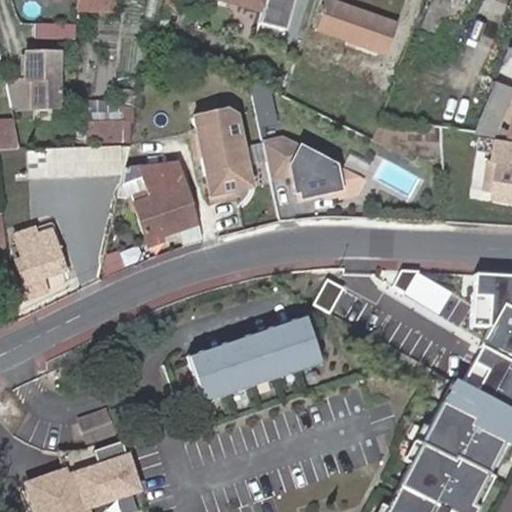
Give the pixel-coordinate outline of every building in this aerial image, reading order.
[(223,0),(261,9),(263,0),(223,0)] [(293,0),(263,0),(261,9),(256,26),(285,34),(293,0)] [(351,36),(347,45),(373,55),(385,26),(322,1),(309,30),(328,38),(333,29),(351,36)] [(328,38),(347,45),(351,36),(333,29),(328,38)] [(346,46),(347,45),(328,38),(328,39),(346,46)] [(58,48),(28,48),(28,72),(34,72),(34,105),(57,105),(58,48)] [(506,142),(507,142),(511,127),(503,125),(511,98),(511,84),(497,79),(474,137),(478,138),(492,140),(497,141),(506,142)] [(134,120),(133,104),(123,105),(125,138),(132,138),(131,121),(134,120)] [(0,123),(14,123),(11,108),(0,108),(0,123)] [(224,110),(188,118),(207,200),(253,189),(236,116),(224,110)] [(86,123),(88,144),(117,143),(116,121),(86,123)] [(382,121),(379,134),(402,139),(404,126),(382,121)] [(0,147),(19,147),(14,123),(0,123),(0,147)] [(280,137),(261,141),(270,181),(288,177),(293,197),(298,195),(300,203),(337,194),(338,201),(354,197),(363,181),(280,137)] [(492,140),(478,138),(476,158),(493,162),(494,162),(494,160),(497,141),(492,140)] [(511,199),(511,142),(507,142),(506,142),(497,141),(494,160),(494,162),(490,190),(489,196),(511,199)] [(88,144),(48,146),(30,147),(32,176),(48,175),(116,173),(122,143),(117,143),(88,144)] [(146,190),(180,180),(175,163),(159,165),(138,167),(146,190)] [(176,211),(187,208),(180,180),(146,190),(148,197),(132,202),(144,239),(158,235),(181,227),(176,211)] [(148,197),(146,190),(130,193),(132,202),(148,197)] [(192,224),(188,211),(187,208),(176,211),(181,227),(192,224)] [(22,260),(15,261),(21,285),(17,285),(21,302),(42,295),(38,281),(63,274),(54,237),(52,229),(38,234),(37,229),(15,235),(22,260)] [(158,235),(144,239),(145,245),(159,241),(158,235)] [(399,271),(391,286),(485,340),(459,384),(511,414),(511,276),(471,273),(469,304),(419,272),(399,271)] [(300,320),(182,359),(198,405),(316,366),(300,320)] [(511,435),(511,415),(449,381),(418,444),(451,462),(452,460),(483,476),(499,444),(505,448),(511,435)] [(80,416),(90,441),(119,430),(109,405),(80,416)] [(467,507),(483,476),(452,460),(451,462),(418,444),(383,511),(472,511),(474,510),(467,507)] [(68,470),(25,485),(34,511),(91,511),(91,510),(144,492),(132,457),(70,477),(68,470)]
